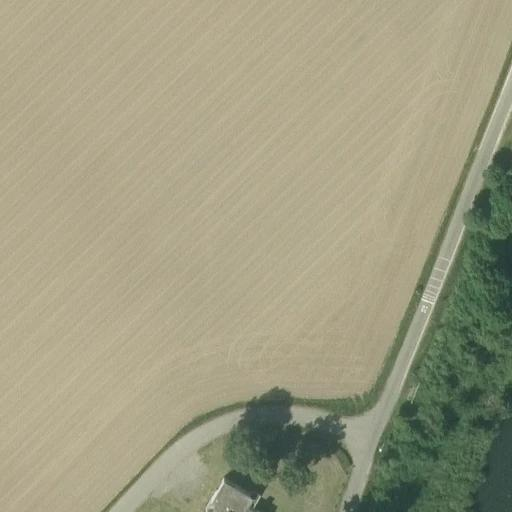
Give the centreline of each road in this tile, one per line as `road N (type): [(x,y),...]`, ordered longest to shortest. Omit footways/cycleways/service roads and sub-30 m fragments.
road 1 (unclassified): [(370,440),(511,79)]
road 2 (residential): [(121,511),(213,423),(254,414),(305,417),(370,440)]
